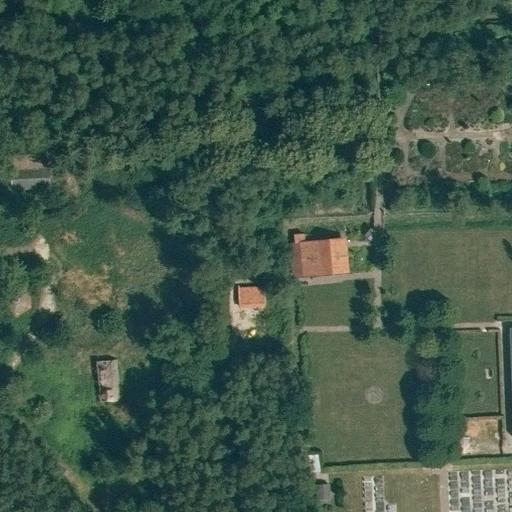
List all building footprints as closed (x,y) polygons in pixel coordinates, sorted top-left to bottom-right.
[(245,134),(262,133),(261,106),(244,107),(245,134)] [(48,191),(45,154),(0,157),(0,172),(8,172),(9,193),(48,191)] [(304,278),(341,274),(338,240),(301,244),(304,278)] [(28,292),(14,285),(3,291),(2,289),(0,289),(0,312),(2,312),(2,310),(14,316),(28,308),(28,292)] [(98,403),(119,401),(115,361),(94,363),(98,403)]
